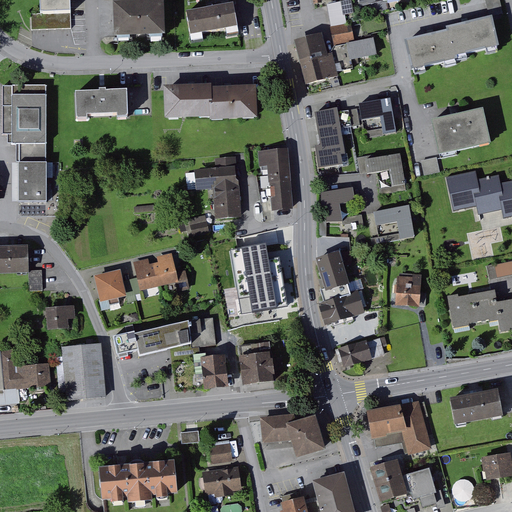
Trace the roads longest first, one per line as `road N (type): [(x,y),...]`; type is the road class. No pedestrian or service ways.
road 1 (residential): [(334,395),(308,294),(304,183),(281,55)]
road 2 (residential): [(281,55),(54,63),(0,38)]
road 3 (residential): [(0,226),(51,241),(82,284),(127,414)]
road 4 (tertiary): [(511,364),(334,395)]
road 5 (tertiary): [(127,414),(0,427)]
road 6 (residential): [(370,511),(334,395)]
